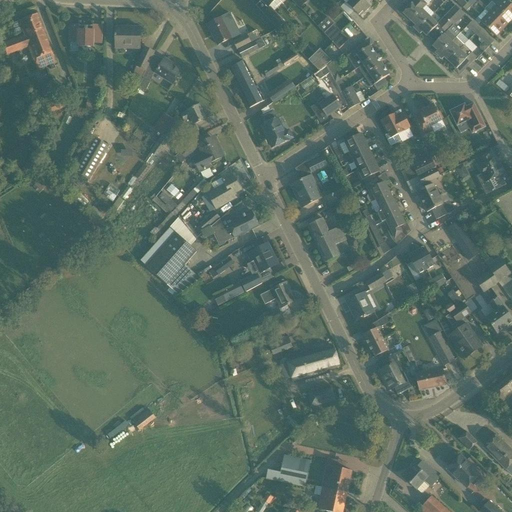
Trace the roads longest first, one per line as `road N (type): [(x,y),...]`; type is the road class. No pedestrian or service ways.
road 1 (residential): [(320,296),(383,261),(421,226),(365,111)]
road 2 (residential): [(263,179),(169,5)]
road 3 (residential): [(401,414),(368,392),(320,296)]
road 4 (residential): [(320,296),(263,179)]
road 5 (unclassified): [(401,414),(432,411),(511,355)]
road 6 (residential): [(263,179),(365,111)]
